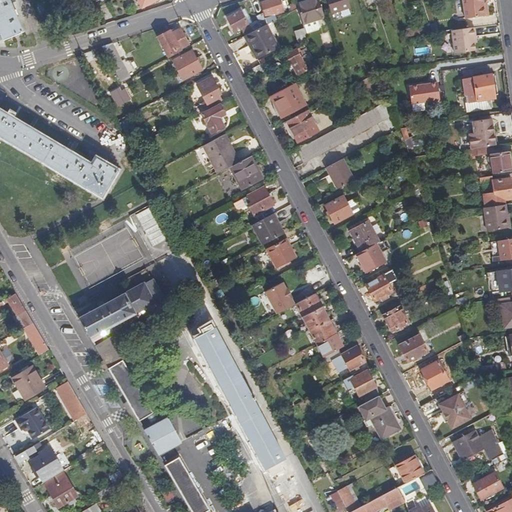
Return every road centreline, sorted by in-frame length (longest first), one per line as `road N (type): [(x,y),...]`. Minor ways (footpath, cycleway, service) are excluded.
road 1 (residential): [(463,511),(196,6)]
road 2 (residential): [(159,511),(0,251)]
road 3 (residential): [(68,49),(196,6)]
